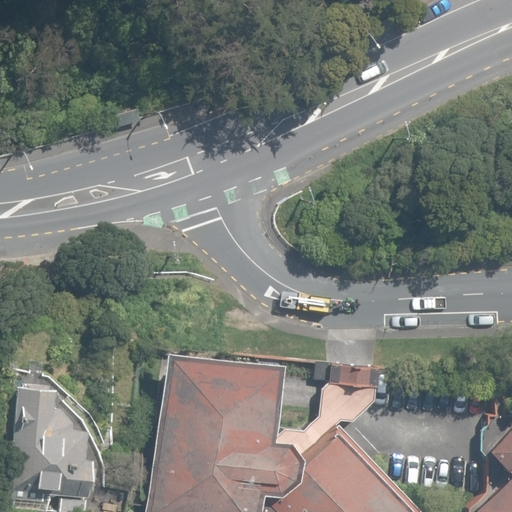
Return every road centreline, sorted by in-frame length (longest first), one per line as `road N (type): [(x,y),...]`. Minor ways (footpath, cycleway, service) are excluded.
road 1 (tertiary): [(211,163),(218,208),(236,238),(302,294),(346,301),(511,292)]
road 2 (secondary): [(511,28),(211,163)]
road 3 (secondary): [(211,163),(163,181),(0,207)]
